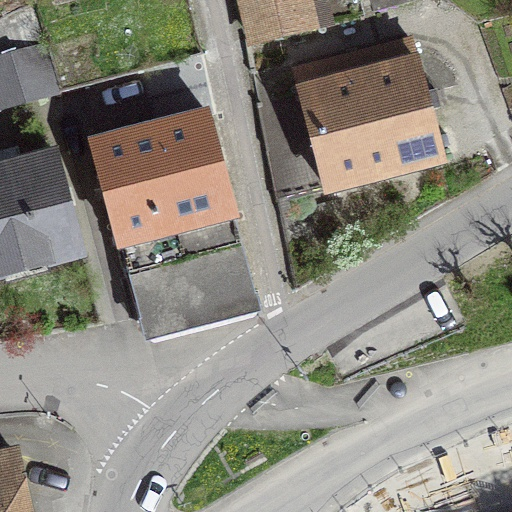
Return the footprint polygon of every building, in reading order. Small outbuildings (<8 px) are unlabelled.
[(243,0),(253,42),(311,27),(304,0),(243,0)] [(0,19),(0,98),(57,82),(34,3),(0,19)] [(257,106),(277,201),(441,159),(410,42),(368,53),(373,73),(344,81),(339,60),(295,71),(300,91),(257,106)] [(256,298),(207,115),(94,145),(141,324),(157,333),(235,313),(239,301),(256,298)] [(0,169),(0,273),(81,252),(55,155),(0,169)] [(0,458),(0,511),(29,511),(17,454),(0,458)]
